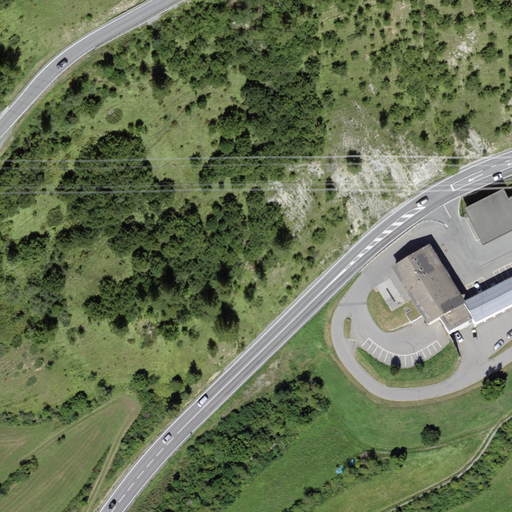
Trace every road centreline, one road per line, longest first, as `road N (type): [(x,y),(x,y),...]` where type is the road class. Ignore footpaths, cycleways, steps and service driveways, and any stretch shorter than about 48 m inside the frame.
road 1 (primary): [(511,161),(438,194),(362,250),(172,436),(112,511)]
road 2 (track): [(148,463),(270,387),(301,377),(367,454),(401,456),(469,437),(478,445),(474,465),(392,511)]
road 3 (tertiary): [(0,127),(59,64),(170,0)]
